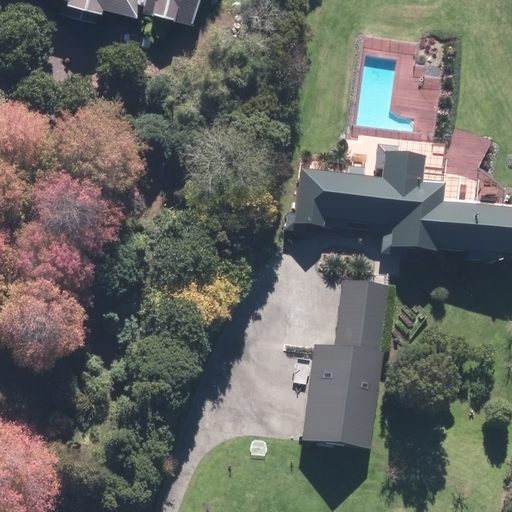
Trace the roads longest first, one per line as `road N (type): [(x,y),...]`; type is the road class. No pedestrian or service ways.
road 1 (track): [(103,57),(64,100),(35,166),(0,299)]
road 2 (track): [(166,511),(221,341),(266,295),(289,287)]
